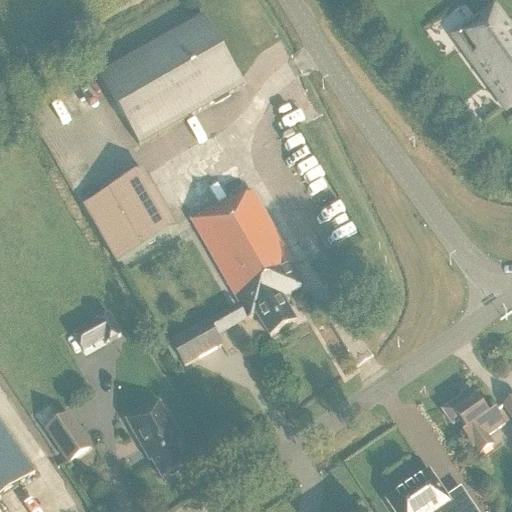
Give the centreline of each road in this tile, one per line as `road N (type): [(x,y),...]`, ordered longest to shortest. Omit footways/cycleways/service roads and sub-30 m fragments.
road 1 (tertiary): [(499,304),(287,0)]
road 2 (tertiary): [(499,304),(204,511)]
